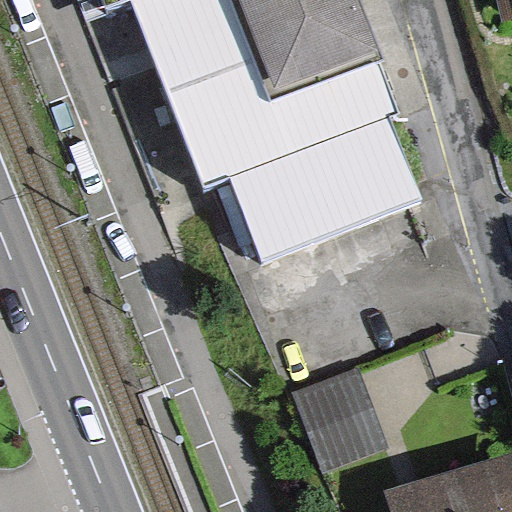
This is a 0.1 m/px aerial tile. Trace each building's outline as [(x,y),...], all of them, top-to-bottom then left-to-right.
[(429,209),(377,69),(275,107),(234,0),(124,0),(199,199),(232,187),(263,271),(429,209)] [(234,0),(275,107),(377,69),(350,0),(234,0)] [(511,0),(491,0),(497,25),(511,22),(511,0)] [(326,486),(406,456),(375,374),(294,404),(326,486)] [(511,511),(511,469),(390,506),(392,511),(511,511)]
